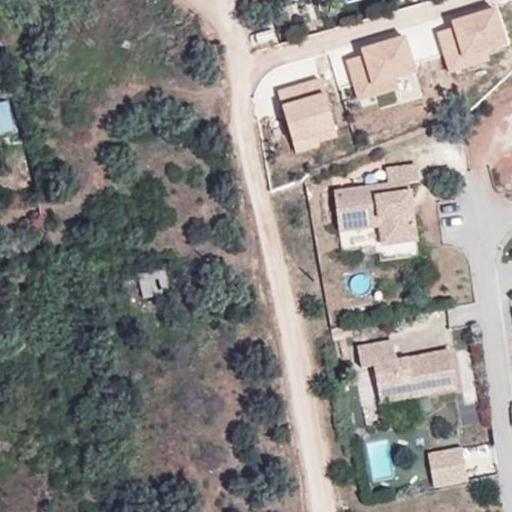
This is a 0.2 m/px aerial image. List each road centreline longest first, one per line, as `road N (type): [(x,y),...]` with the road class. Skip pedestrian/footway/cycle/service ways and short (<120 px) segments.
road 1 (unclassified): [(332,511),(246,86)]
road 2 (unclassified): [(511,471),(484,220),(511,217)]
